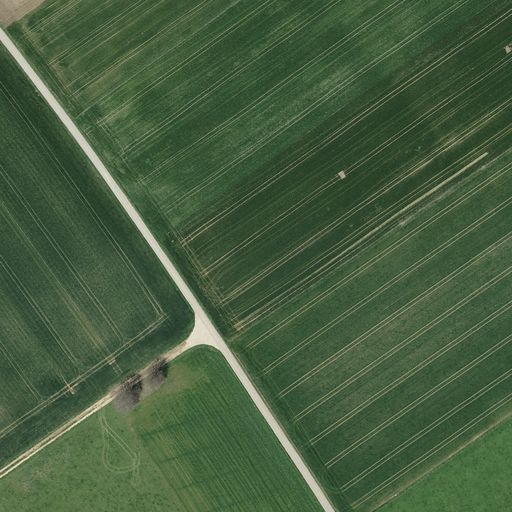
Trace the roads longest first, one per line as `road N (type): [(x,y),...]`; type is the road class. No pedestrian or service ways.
road 1 (unclassified): [(327,511),(157,249),(0,34)]
road 2 (track): [(208,332),(0,475)]
